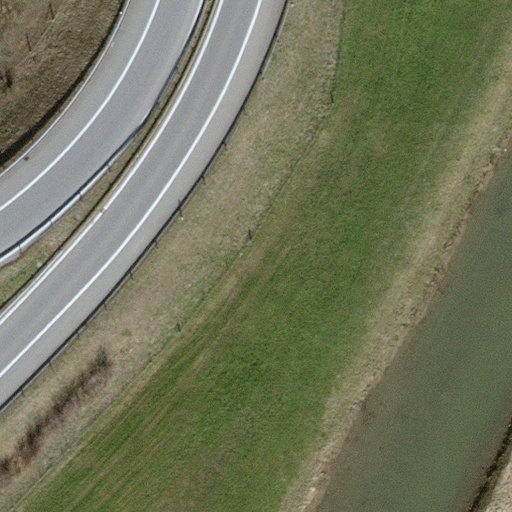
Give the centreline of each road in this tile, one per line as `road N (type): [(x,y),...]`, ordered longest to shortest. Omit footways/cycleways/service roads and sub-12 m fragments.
road 1 (motorway): [(0,350),(113,235),(166,159),(242,0)]
road 2 (motorway): [(181,0),(126,111),(0,235)]
